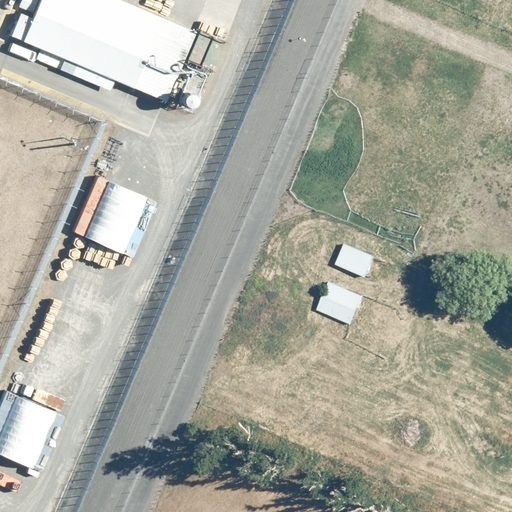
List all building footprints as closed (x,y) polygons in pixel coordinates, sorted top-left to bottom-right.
[(177,10),(153,0),(22,0),(14,19),(150,76),(177,10)] [(154,203),(104,181),(80,236),(130,258),(154,203)] [(377,256),(346,243),(337,265),(369,277),(377,256)] [(364,296),(329,281),(318,310),(352,324),(364,296)] [(64,415),(2,390),(0,394),(0,455),(41,472),(64,415)]
